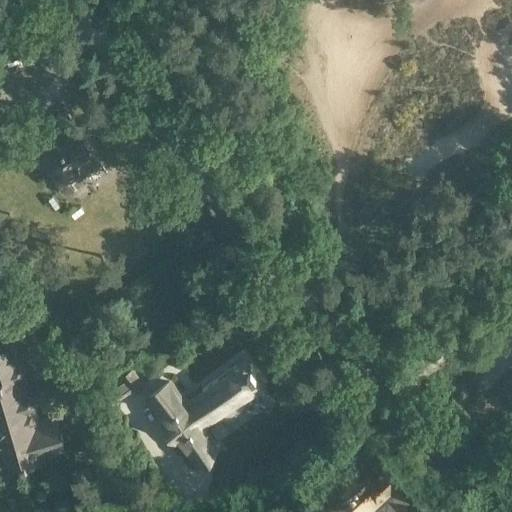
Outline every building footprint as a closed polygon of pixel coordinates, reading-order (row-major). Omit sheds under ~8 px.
[(64,121),(60,116),(35,134),(68,181),(96,161),(67,119),(64,121)] [(29,377),(18,339),(0,344),(0,469),(68,450),(56,411),(39,416),(36,403),(37,402),(37,400),(37,398),(37,395),(36,393),(35,392),(33,390),(31,389),(28,377),(29,377)] [(169,382),(149,397),(195,460),(216,445),(201,424),(221,409),(221,412),(222,413),(222,415),(224,417),(226,418),(227,419),(228,419),(231,420),(233,419),(235,418),(237,416),(238,415),(239,414),(239,412),(239,411),(239,408),(238,407),(238,405),(236,404),(235,403),(233,402),(231,402),(259,381),(254,374),(256,372),(250,365),(248,366),(243,359),(185,402),(169,382)] [(132,367),(119,377),(132,394),(145,384),(132,367)] [(407,511),(390,494),(382,502),(374,495),(356,511),(407,511)]
